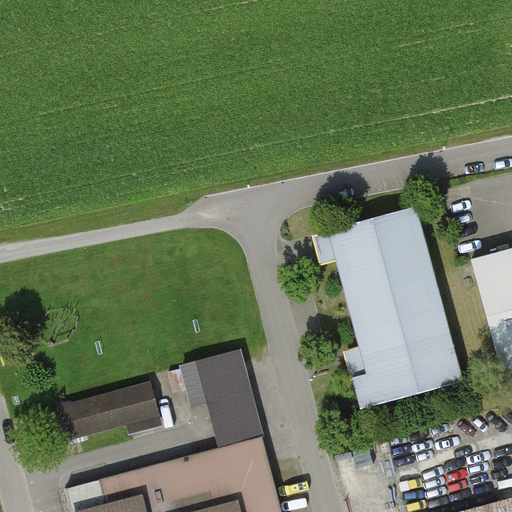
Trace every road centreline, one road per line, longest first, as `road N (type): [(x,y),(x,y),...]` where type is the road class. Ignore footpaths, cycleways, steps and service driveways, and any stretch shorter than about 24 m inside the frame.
road 1 (residential): [(333,511),(254,210)]
road 2 (residential): [(511,157),(254,210)]
road 3 (track): [(254,210),(0,258)]
